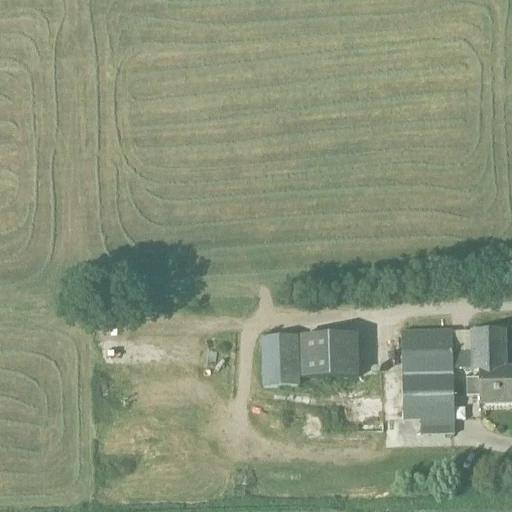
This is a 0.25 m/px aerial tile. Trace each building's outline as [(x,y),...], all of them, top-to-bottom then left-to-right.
[(452,373),(451,335),(451,333),(400,335),(403,425),(420,424),(420,438),(454,437),(452,373)] [(471,334),(471,335),(471,373),(471,374),(479,374),(479,382),(466,382),(466,399),(480,399),(480,407),(511,406),(511,371),(505,371),(504,334),(471,334)] [(471,335),(451,335),(452,373),(471,373),(471,335)] [(98,337),(97,365),(167,366),(167,337),(98,337)] [(357,337),(298,339),(299,383),(334,381),(334,402),(382,400),(381,379),(358,380),(357,337)] [(261,340),(263,390),(299,389),(299,383),(298,339),(261,340)] [(355,413),(339,414),(339,425),(355,424),(355,413)] [(149,427),(152,443),(183,436),(180,421),(149,427)] [(148,466),(123,465),(123,495),(151,496),(152,481),(148,481),(148,466)]
